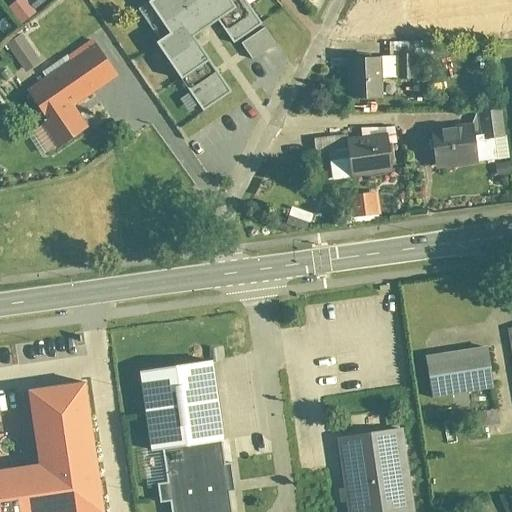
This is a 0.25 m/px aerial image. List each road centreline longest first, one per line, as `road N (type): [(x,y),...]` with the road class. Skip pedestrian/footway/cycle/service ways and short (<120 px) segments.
road 1 (residential): [(338,0),(227,209),(221,278)]
road 2 (tertiary): [(255,274),(511,240)]
road 3 (residential): [(255,274),(287,511)]
road 4 (tertiary): [(0,309),(221,278)]
